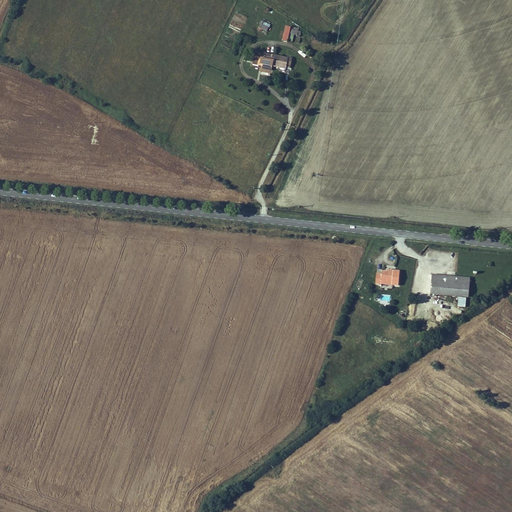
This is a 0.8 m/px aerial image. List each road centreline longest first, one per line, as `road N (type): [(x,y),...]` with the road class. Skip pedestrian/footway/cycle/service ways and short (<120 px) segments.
road 1 (secondary): [(511,245),(0,191)]
road 2 (track): [(260,218),(256,194),(291,114),(241,61),(252,45),(270,46)]
